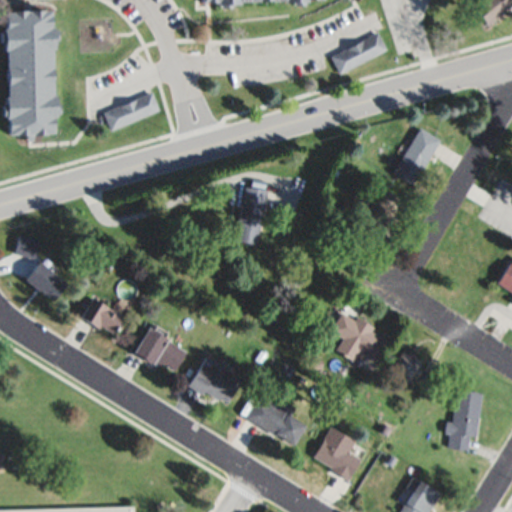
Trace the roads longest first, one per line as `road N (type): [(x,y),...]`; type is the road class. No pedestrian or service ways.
road 1 (secondary): [(0,207),(510,62)]
road 2 (residential): [(314,511),(38,341),(0,309)]
road 3 (residential): [(398,296),(503,113),(510,62)]
road 4 (residential): [(374,281),(511,363)]
